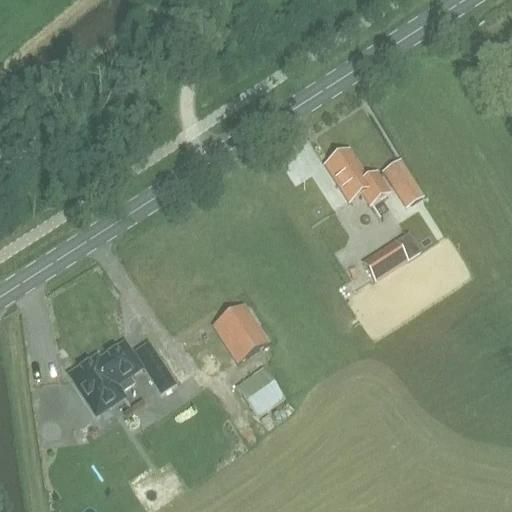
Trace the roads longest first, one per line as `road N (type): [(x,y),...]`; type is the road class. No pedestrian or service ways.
road 1 (secondary): [(0,296),(461,0)]
road 2 (track): [(191,133),(184,85),(212,0)]
